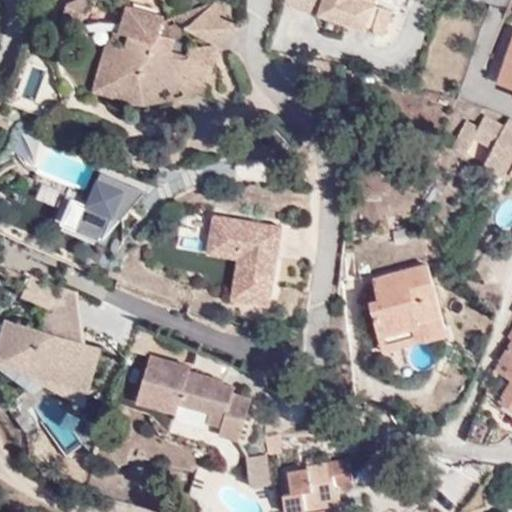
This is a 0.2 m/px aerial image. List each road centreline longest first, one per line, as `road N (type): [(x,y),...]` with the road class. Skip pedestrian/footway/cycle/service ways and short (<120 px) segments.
road 1 (residential): [(260,0),(254,29),(268,81),(321,149),(330,195),(331,285),(314,347),(321,360),(417,440),(511,461)]
road 2 (unknown): [(442,451),(477,392),(511,284)]
